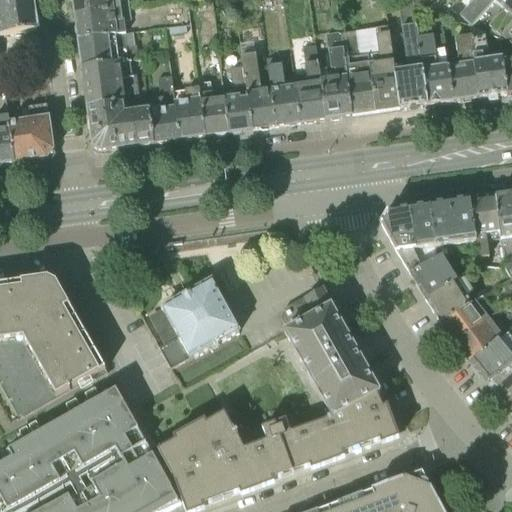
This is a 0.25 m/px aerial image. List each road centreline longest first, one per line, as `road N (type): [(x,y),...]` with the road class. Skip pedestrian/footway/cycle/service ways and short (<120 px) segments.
road 1 (residential): [(466,433),(375,300),(335,201)]
road 2 (residential): [(82,239),(335,201)]
road 3 (secondary): [(78,207),(331,172)]
road 4 (residential): [(326,139),(73,173)]
road 5 (residential): [(466,433),(255,511)]
road 6 (residential): [(511,114),(326,139)]
road 7 (secondary): [(331,172),(511,146)]
road 8 (residential): [(335,201),(511,175)]
road 9 (residential): [(73,173),(55,54),(57,0)]
